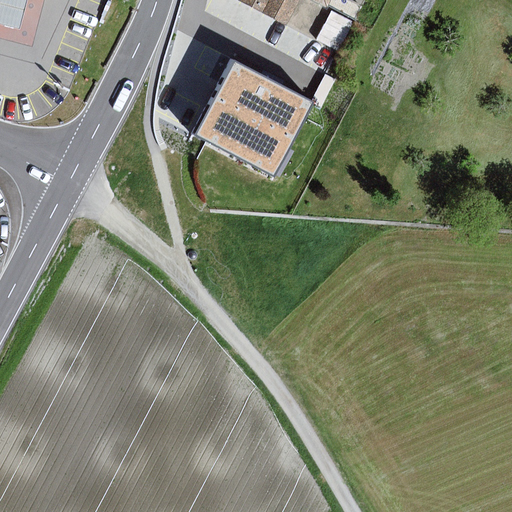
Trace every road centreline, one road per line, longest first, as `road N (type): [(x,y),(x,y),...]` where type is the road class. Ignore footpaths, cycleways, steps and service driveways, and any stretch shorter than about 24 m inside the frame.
road 1 (track): [(356,511),(287,393),(140,235),(67,185)]
road 2 (unknown): [(140,235),(177,167),(226,0)]
road 3 (primary): [(67,185),(159,0)]
road 4 (primary): [(0,315),(67,185)]
